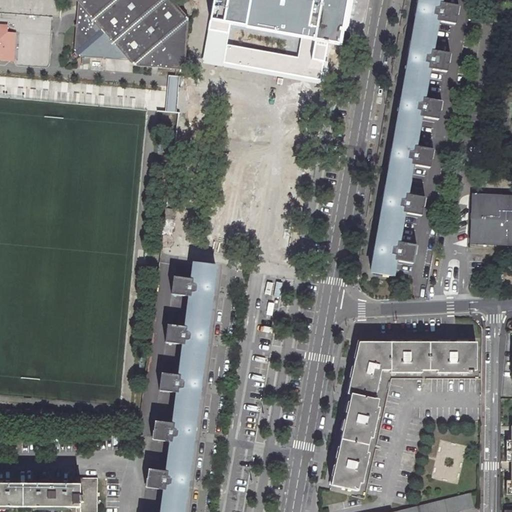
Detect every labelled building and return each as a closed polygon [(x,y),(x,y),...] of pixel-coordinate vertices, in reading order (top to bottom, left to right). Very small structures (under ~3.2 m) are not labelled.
[(187,18),(171,0),(76,0),(77,1),(87,13),(75,23),(73,50),(74,51),(77,55),(78,56),(80,56),(80,63),(88,63),(89,57),(105,58),(117,47),(127,59),(132,66),(176,69),(184,62),(187,18)] [(245,27),(249,0),(213,0),(209,21),(230,24),(245,27)] [(321,0),(249,0),(245,27),(302,37),(314,40),(321,0)] [(347,0),(321,0),(314,40),(327,42),(339,44),(345,13),(346,9),(347,0)] [(441,0),(419,0),(371,272),(392,276),(395,261),(413,264),(416,246),(398,243),(403,213),(422,216),(425,198),(407,195),(412,166),(430,169),(433,150),(416,147),(421,117),(439,120),(442,102),(424,98),(429,69),(447,72),(450,54),(433,51),(438,22),(455,25),(459,6),(441,3),(441,0)] [(77,1),(75,23),(87,13),(77,1)] [(209,21),(206,42),(226,45),(230,24),(209,21)] [(0,60),(5,60),(5,57),(14,58),(16,35),(6,34),(7,27),(0,26),(0,60)] [(298,58),(226,45),(223,62),(301,76),(320,80),(323,63),(310,60),(314,40),(302,37),(298,58)] [(310,60),(323,63),(327,42),(314,40),(310,60)] [(226,45),(206,42),(202,59),(223,62),(226,45)] [(105,58),(127,59),(117,47),(105,58)] [(289,131),(285,152),(299,155),(303,134),(289,131)] [(511,196),(473,195),(471,243),(511,244),(511,196)] [(174,210),(175,199),(167,198),(166,208),(174,210)] [(171,237),(174,210),(166,210),(163,236),(171,237)] [(182,511),(216,266),(194,263),(192,280),(175,278),(172,297),(189,299),(185,328),(168,326),(166,344),(183,346),(179,376),(161,374),(159,393),(177,395),(173,424),(155,422),(153,440),(170,443),(166,473),(149,471),(146,488),(164,491),(161,511),(182,511)] [(476,343),(359,343),(347,395),(350,395),(331,485),(358,491),(360,483),(363,483),(369,452),(367,451),(370,437),(373,438),(380,407),(377,406),(378,402),(375,401),(381,371),(391,371),(391,373),(422,373),(422,371),(439,371),(440,373),(474,374),(474,371),(476,371),(476,343)] [(74,479),(74,485),(0,483),(0,507),(51,508),(74,508),(73,511),(96,511),(97,480),(74,479)] [(452,511),(473,507),(470,493),(394,511),(452,511)]
